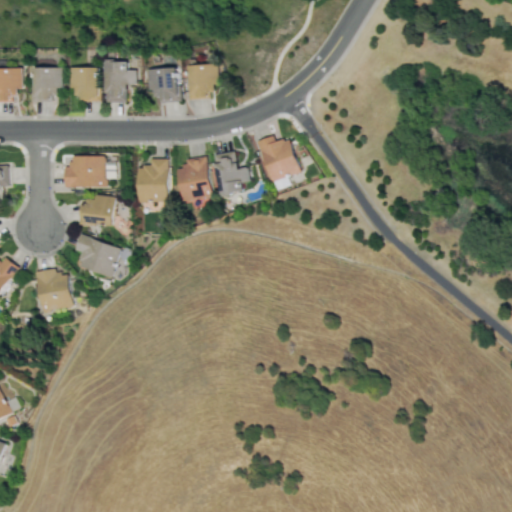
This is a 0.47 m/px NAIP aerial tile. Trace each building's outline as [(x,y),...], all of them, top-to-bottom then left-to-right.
[(137,84),(137,69),(129,69),(129,60),(105,61),(106,102),(128,101),(127,84),(137,84)] [(218,63),(189,64),(190,99),(213,98),(212,84),(219,84),(218,63)] [(32,100),(55,100),(55,87),(63,87),(62,66),(32,67),(32,100)] [(99,66),(69,66),(70,88),(77,87),(77,100),(99,100),(99,66)] [(0,99),(17,99),(17,87),(22,87),(22,67),(0,67),(0,99)] [(179,67),(148,68),(149,90),(154,89),(154,100),(180,99),(179,67)] [(257,140),(271,181),(300,171),(288,137),(276,142),(273,134),(257,140)] [(244,192),(242,182),(249,181),(248,166),(237,167),(235,151),(214,153),(218,194),(244,192)] [(105,155),(72,155),(72,164),(65,164),(64,186),(106,186),(107,178),(114,178),(115,162),(105,161),(105,155)] [(212,198),(206,155),(183,159),(184,167),(178,168),(184,209),(203,207),(202,199),(212,198)] [(167,201),(168,158),(150,158),(150,165),(137,165),(136,200),(167,201)] [(8,164),(0,164),(0,186),(8,186),(8,164)] [(114,225),(115,195),(95,194),(95,200),(80,200),(79,224),(114,225)] [(120,247),(79,233),(74,250),(80,252),(76,265),(110,277),(120,247)] [(0,292),(16,264),(3,257),(0,261),(0,292)] [(34,272),(42,311),(71,305),(63,266),(34,272)] [(0,418),(10,414),(0,388),(0,418)]
